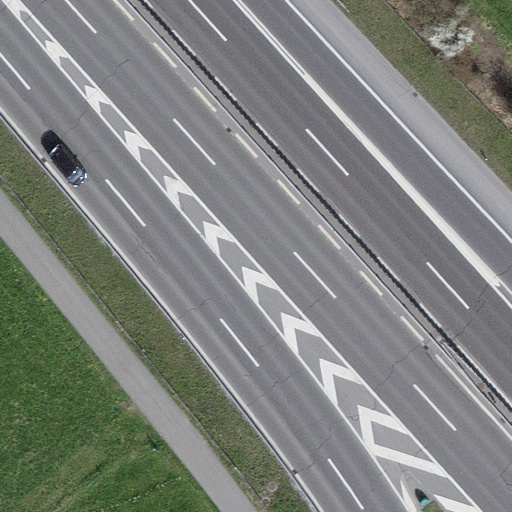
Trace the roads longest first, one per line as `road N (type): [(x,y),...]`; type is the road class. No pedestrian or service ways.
road 1 (motorway): [(48,0),(511,494)]
road 2 (motorway): [(0,48),(272,383),(363,511)]
road 3 (motorway): [(511,339),(210,0)]
road 4 (motorway): [(511,288),(213,0)]
